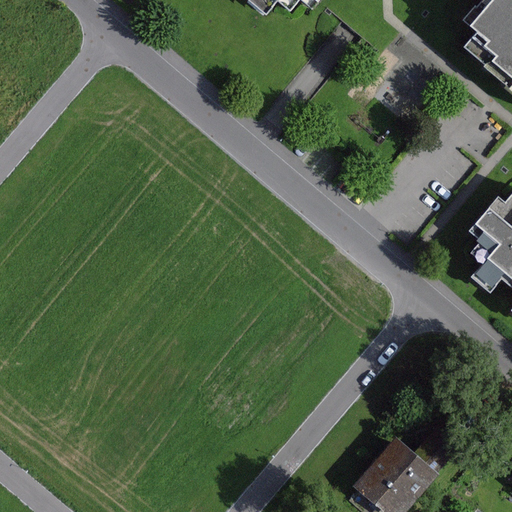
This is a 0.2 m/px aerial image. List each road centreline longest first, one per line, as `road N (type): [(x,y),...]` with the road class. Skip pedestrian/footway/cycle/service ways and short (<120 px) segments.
road 1 (residential): [(123,23),(435,291)]
road 2 (residential): [(255,511),(435,291)]
road 3 (residential): [(123,23),(0,169)]
